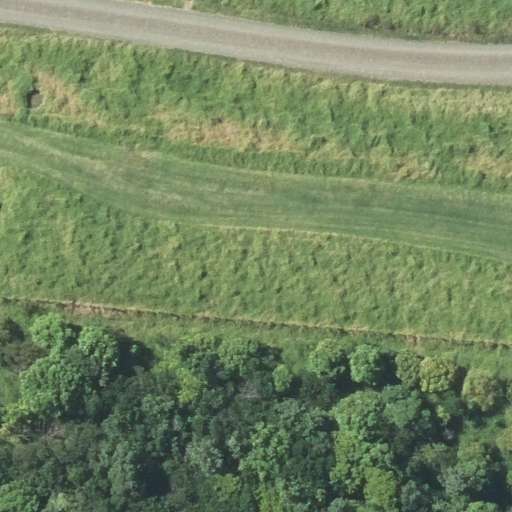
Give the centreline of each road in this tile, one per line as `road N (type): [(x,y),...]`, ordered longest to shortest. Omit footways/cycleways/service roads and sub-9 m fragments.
road 1 (track): [(511,63),(0,0)]
road 2 (track): [(0,156),(511,213)]
